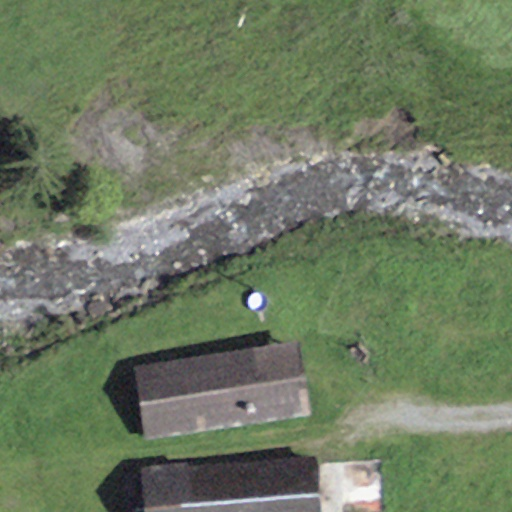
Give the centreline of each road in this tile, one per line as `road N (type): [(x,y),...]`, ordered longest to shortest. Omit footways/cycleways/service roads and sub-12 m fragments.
road 1 (track): [(320,442),(0,486)]
road 2 (track): [(320,442),(511,418)]
